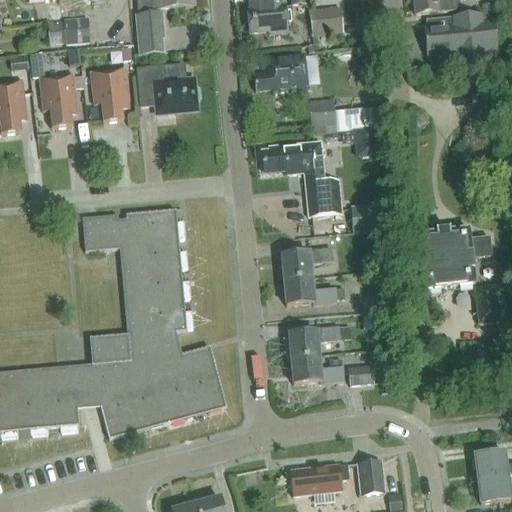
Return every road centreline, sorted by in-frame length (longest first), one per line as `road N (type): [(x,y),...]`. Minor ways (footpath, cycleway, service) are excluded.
road 1 (residential): [(266,440),(224,0)]
road 2 (residential): [(266,440),(381,422),(415,436)]
road 3 (residential): [(128,481),(266,440)]
road 4 (residential): [(0,511),(128,481)]
